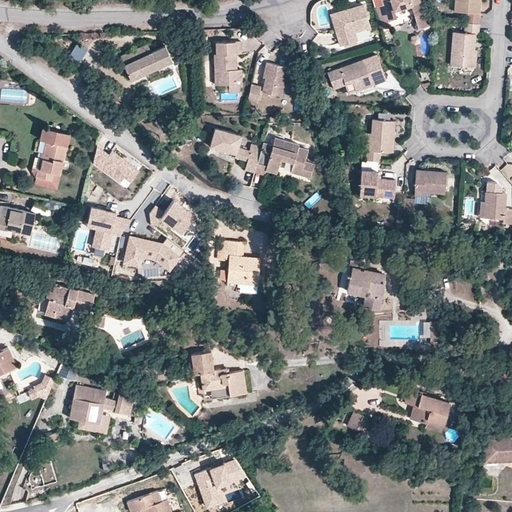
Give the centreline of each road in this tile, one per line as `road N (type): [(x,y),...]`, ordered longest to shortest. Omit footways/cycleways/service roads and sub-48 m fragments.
road 1 (residential): [(52,511),(72,495),(286,415),(363,367),(511,339)]
road 2 (residential): [(0,41),(206,198),(356,238)]
road 3 (residential): [(0,14),(205,18),(284,0)]
road 4 (residential): [(492,103),(435,101),(421,123),(434,148),(472,150),(491,115)]
